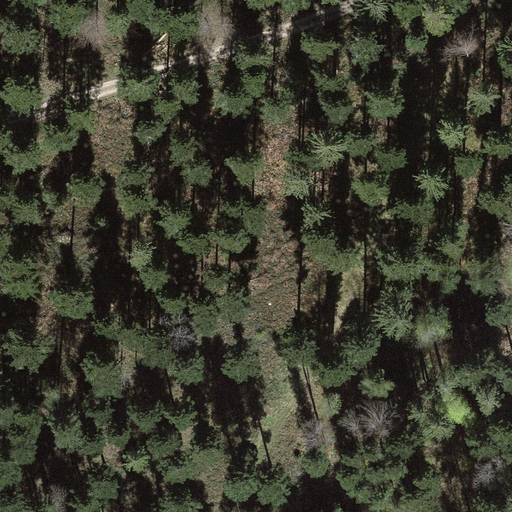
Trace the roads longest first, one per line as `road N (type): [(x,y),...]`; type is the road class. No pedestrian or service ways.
road 1 (track): [(472,0),(405,176),(245,477)]
road 2 (track): [(0,124),(268,38),(355,0)]
